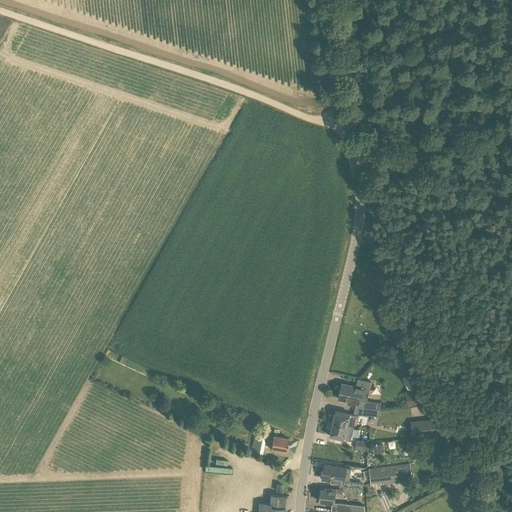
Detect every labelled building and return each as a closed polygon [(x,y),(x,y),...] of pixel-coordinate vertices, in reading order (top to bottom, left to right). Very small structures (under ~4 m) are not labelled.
[(387,331),(388,334),(390,338),(390,339),(396,337),(392,328),(386,330),(387,331)] [(406,375),(407,376),(413,388),(413,389),(421,385),(414,371),(406,375)] [(338,398),(360,403),(363,388),(369,390),(371,382),(358,379),(356,386),(342,383),(338,398)] [(421,390),(406,393),(409,406),(423,403),(421,390)] [(363,408),(372,409),(380,410),(381,403),(367,402),(364,401),(364,402),(363,408)] [(356,415),(336,410),(333,423),(353,428),(356,415)] [(411,421),(412,437),(438,434),(436,419),(411,421)] [(333,423),(330,436),(350,440),(353,428),(333,423)] [(266,437),(255,435),(252,452),(263,454),(266,437)] [(288,438),(273,435),(270,449),(286,451),(288,438)] [(369,443),(357,440),(355,449),(367,451),(369,443)] [(384,443),(373,445),(373,453),(384,452),(384,443)] [(410,464),(369,469),(371,483),(381,481),(381,484),(412,480),(410,464)] [(322,479),(343,483),(344,480),(347,468),(325,465),(322,479)] [(364,482),(350,481),(348,481),(346,480),(345,488),(363,490),(364,482)] [(335,495),(342,496),(343,490),(325,488),(324,489),(321,489),(319,501),(334,503),(335,495)] [(284,511),(285,508),(286,496),(271,495),(270,503),(259,503),(258,511),(284,511)] [(343,511),(364,511),(364,506),(339,503),(338,511),(343,511)]
